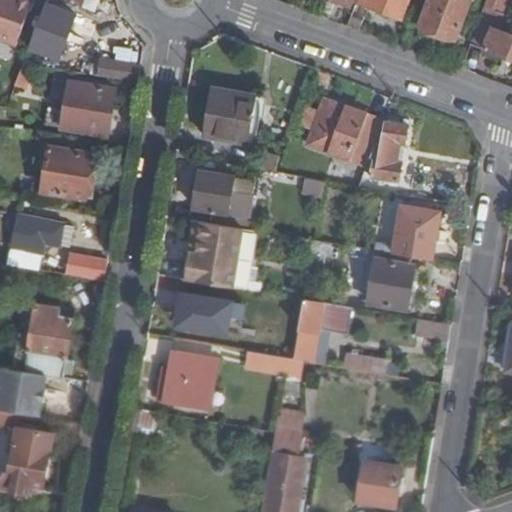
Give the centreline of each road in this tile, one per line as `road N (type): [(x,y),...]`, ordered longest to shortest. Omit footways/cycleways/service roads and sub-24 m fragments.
road 1 (residential): [(173,29),(92,511)]
road 2 (residential): [(507,109),(441,511)]
road 3 (residential): [(213,2),(507,109)]
